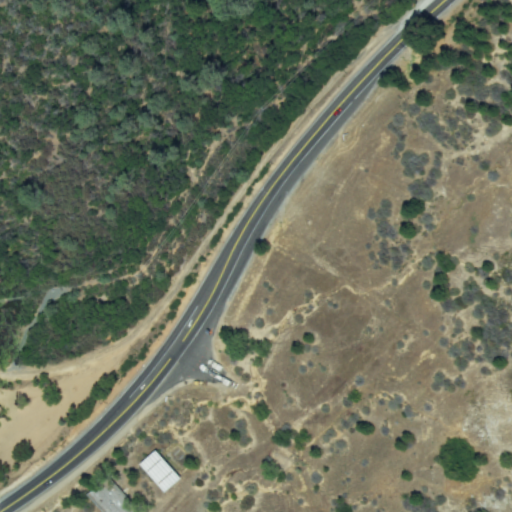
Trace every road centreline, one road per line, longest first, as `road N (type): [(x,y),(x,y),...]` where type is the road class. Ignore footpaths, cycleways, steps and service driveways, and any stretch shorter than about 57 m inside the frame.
road 1 (primary): [(0,508),(115,414),(169,345),(265,191),(440,0)]
road 2 (track): [(433,7),(387,28),(337,74),(129,336),(74,370),(0,378)]
